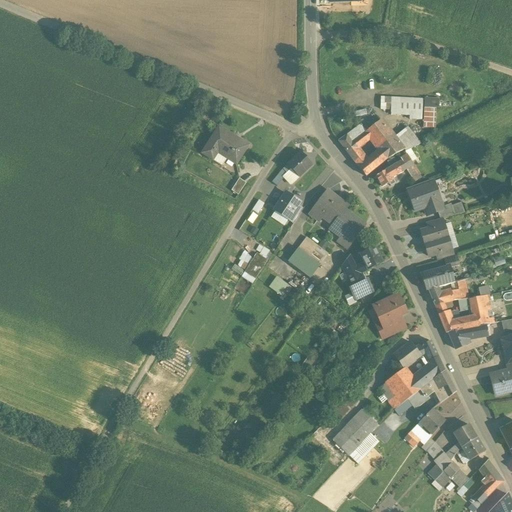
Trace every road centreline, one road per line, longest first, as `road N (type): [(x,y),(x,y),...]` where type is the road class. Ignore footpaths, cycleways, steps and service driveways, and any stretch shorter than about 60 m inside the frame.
road 1 (track): [(293,132),(63,511)]
road 2 (residential): [(511,485),(375,205),(317,127)]
road 3 (track): [(207,90),(0,3)]
